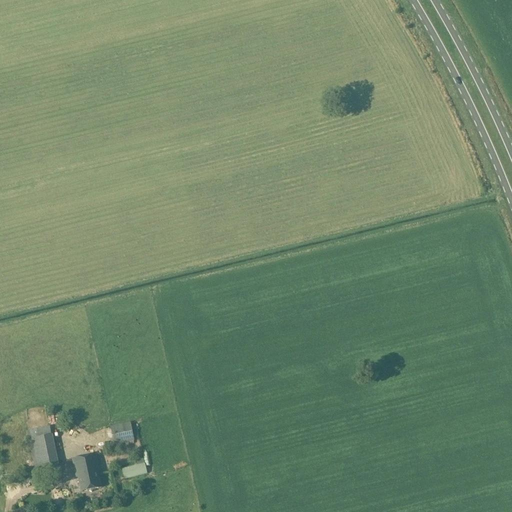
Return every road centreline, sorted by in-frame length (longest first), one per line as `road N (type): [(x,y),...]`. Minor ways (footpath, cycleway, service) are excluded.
road 1 (primary): [(413,0),(511,201)]
road 2 (primary): [(511,155),(433,0)]
